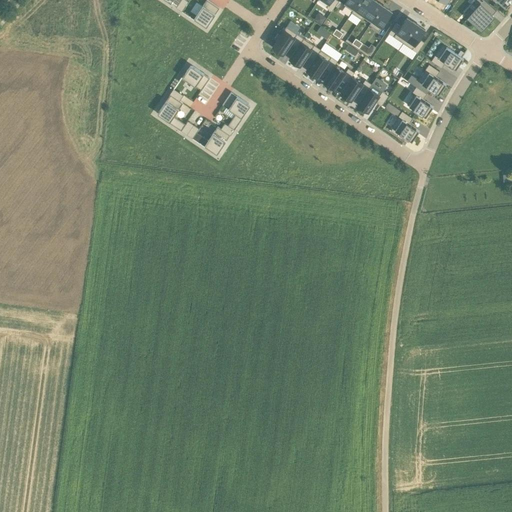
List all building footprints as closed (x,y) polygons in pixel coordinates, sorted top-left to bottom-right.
[(181,0),(177,7),(176,7),(182,11),(189,1),(187,0),(181,0)] [(208,0),(206,0),(194,18),(195,18),(202,23),(207,27),(208,25),(220,8),(208,0)] [(324,0),(329,4),(327,8),(332,11),(339,1),(338,0),(324,0)] [(346,0),(344,4),(353,10),(353,11),(360,0),(346,0)] [(360,0),(353,11),(352,13),(361,19),(364,15),(373,0),(360,0)] [(374,0),(373,0),(364,15),(372,20),(372,21),(383,5),(374,0)] [(477,7),(468,17),(482,29),(494,16),(492,15),(485,8),(489,3),(496,10),(497,10),(485,0),(473,0),(471,2),(472,3),(477,7)] [(372,21),(370,25),(379,31),(392,12),(383,5),(372,21)] [(396,23),(389,33),(403,43),(416,24),(407,17),(401,26),(396,23)] [(416,24),(403,43),(418,52),(425,42),(420,39),(426,30),(416,24)] [(277,40),(273,47),(284,54),(291,44),(297,48),(304,37),(287,26),(280,35),(278,34),(275,38),(277,40)] [(331,33),(327,30),(323,36),(327,39),(331,33)] [(297,48),(290,58),(301,66),(307,55),(314,59),(321,49),(304,37),(297,48)] [(443,44),(432,60),(442,68),(446,62),(456,69),(464,58),(443,44)] [(314,59),(307,70),(317,77),(324,67),(331,71),(335,64),(338,60),(321,49),(314,59)] [(183,77),(182,77),(202,90),(210,77),(193,66),(191,64),(188,69),(183,77)] [(331,71),(324,81),(334,89),(341,78),(348,82),(352,76),(355,72),(348,68),(346,72),(335,64),(331,71)] [(429,64),(418,80),(439,94),(446,83),(436,76),(440,71),(429,64)] [(412,73),(419,78),(424,71),(417,66),(412,73)] [(348,82),(341,93),(351,100),(358,90),(365,94),(369,87),(372,84),(365,79),(363,83),(352,76),(348,82)] [(414,93),(407,104),(426,117),(433,106),(423,99),(427,93),(416,86),(412,92),(414,93)] [(365,94),(358,104),(368,112),(376,101),(382,105),(389,95),(382,91),(380,95),(369,87),(365,94)] [(174,88),(170,94),(180,100),(183,95),(174,88)] [(225,123),(221,128),(230,135),(231,135),(235,129),(243,117),(242,117),(247,109),(250,105),(249,104),(231,92),(223,104),(236,113),(228,125),(225,123)] [(159,112),(158,113),(162,117),(169,121),(169,122),(187,134),(194,124),(188,120),(186,124),(174,116),(183,103),(180,100),(170,94),(159,112)] [(393,128),(391,130),(397,135),(399,132),(412,141),(420,130),(409,123),(413,117),(402,110),(391,127),(393,128)] [(194,124),(187,134),(193,138),(199,128),(194,124)] [(209,140),(205,145),(213,150),(217,154),(218,152),(230,135),(221,128),(218,126),(209,140)]
